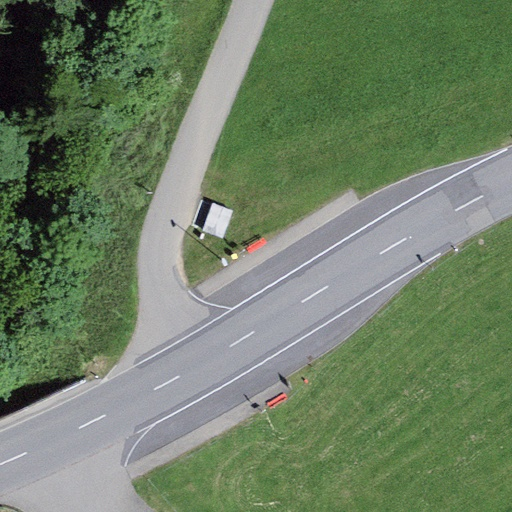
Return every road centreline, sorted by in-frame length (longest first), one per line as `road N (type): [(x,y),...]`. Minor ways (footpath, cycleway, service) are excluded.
road 1 (residential): [(253,0),(162,238),(178,377)]
road 2 (tertiary): [(178,377),(511,182)]
road 3 (tertiary): [(0,466),(178,377)]
